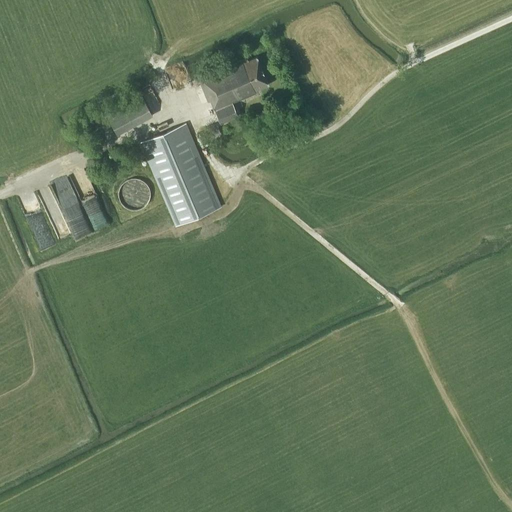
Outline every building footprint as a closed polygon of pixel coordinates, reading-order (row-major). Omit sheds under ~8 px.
[(258,89),(268,84),(257,56),(248,60),(247,57),(192,80),(194,85),(200,83),(209,102),(211,101),(220,123),(238,115),(233,102),(258,91),(258,89)] [(142,88),(145,94),(153,89),(150,84),(142,88)] [(105,112),(117,134),(153,114),(141,93),(105,112)] [(186,122),(139,142),(175,225),(221,206),(186,122)] [(216,122),(205,127),(209,138),(221,133),(216,122)] [(95,230),(111,223),(105,211),(89,219),(95,230)] [(67,225),(65,225),(65,220),(55,219),(54,235),(66,237),(67,225)]
